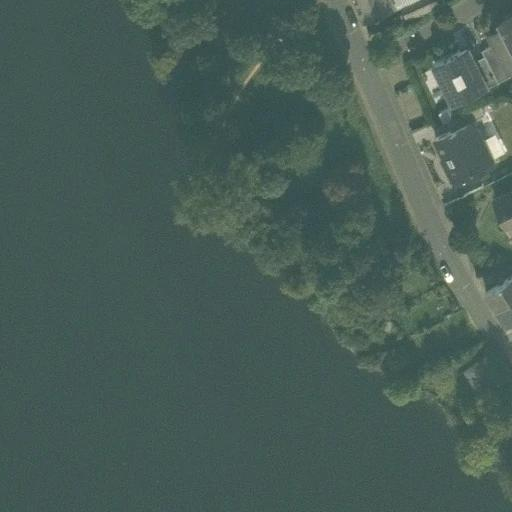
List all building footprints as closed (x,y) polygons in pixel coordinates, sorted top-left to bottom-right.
[(257,0),(262,11),(287,0),(257,0)] [(354,0),(363,20),(395,6),(392,0),(354,0)] [(408,0),(400,4),(407,18),(445,2),(443,0),(408,0)] [(495,42),(508,69),(509,69),(511,67),(511,11),(500,18),(503,25),(489,32),(495,42)] [(485,55),(498,81),(511,74),(509,69),(508,69),(495,42),(482,49),(485,55)] [(467,47),(460,50),(462,55),(469,52),(467,47)] [(435,63),(454,102),(486,86),(474,60),(469,52),(462,55),(460,50),(435,63)] [(474,60),(486,86),(498,81),(485,55),(474,60)] [(447,120),(452,131),(474,120),(474,121),(485,115),(480,104),(447,120)] [(447,156),(456,176),(492,159),(474,121),(474,120),(452,131),(436,139),(445,157),(447,156)] [(511,189),(494,198),(510,231),(511,230),(511,228),(510,225),(511,223),(511,189)] [(497,308),(511,297),(511,274),(486,292),(497,308)] [(507,323),(511,319),(511,297),(497,308),(507,323)] [(465,370),(482,394),(502,379),(485,355),(465,370)]
